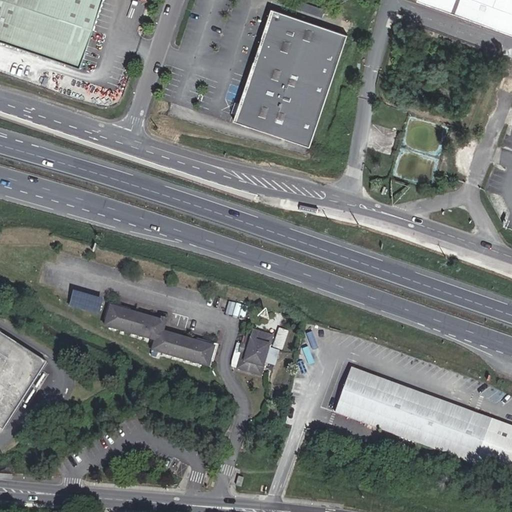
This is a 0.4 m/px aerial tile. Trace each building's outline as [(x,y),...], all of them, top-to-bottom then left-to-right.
[(106,0),(0,0),(0,32),(88,61),(106,0)] [(511,0),(417,0),(511,33),(511,0)] [(313,140),(350,28),(275,3),(237,115),(313,140)] [(382,184),(373,181),(371,188),(379,190),(382,184)] [(98,314),(102,299),(73,291),(68,305),(98,314)] [(125,306),(111,302),(111,305),(106,322),(119,326),(125,306)] [(124,327),(129,307),(125,306),(119,326),(124,327)] [(138,331),(143,311),(129,307),(124,327),(138,331)] [(142,332),(148,312),(143,311),(138,331),(142,332)] [(156,336),(161,315),(148,312),(142,332),(156,336)] [(167,313),(162,312),(161,315),(156,336),(153,345),(158,346),(163,326),(167,313)] [(246,327),(244,338),(242,346),(238,362),(262,368),(272,329),(253,324),(252,328),(246,327)] [(172,350),(177,330),(163,326),(158,346),(172,350)] [(286,350),(290,330),(279,327),(274,347),(286,350)] [(176,351),(181,331),(177,330),(172,350),(176,351)] [(191,356),(197,335),(181,331),(176,351),(191,356)] [(0,427),(2,429),(45,361),(0,333),(0,427)] [(195,357),(201,336),(197,335),(191,356),(195,357)] [(195,357),(209,361),(215,340),(201,336),(195,357)] [(336,413),(511,477),(511,426),(353,368),(336,413)]
